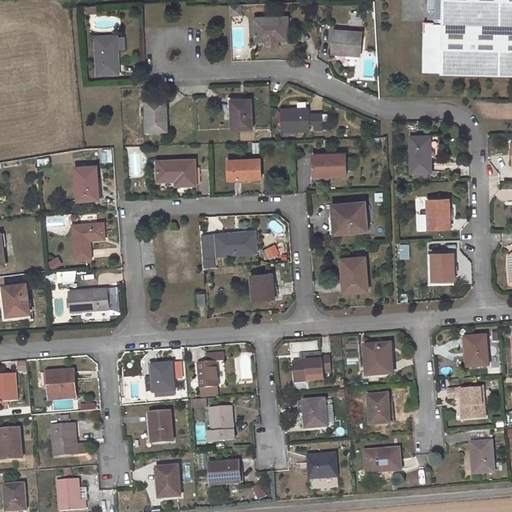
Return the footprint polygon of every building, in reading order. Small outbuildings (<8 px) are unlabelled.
[(435,20),(435,23),(429,23),(425,23),(424,74),(511,75),(511,0),(429,0),(429,20),(435,20)] [(241,4),(230,5),(230,15),(241,15),(241,4)] [(364,15),(354,14),(353,24),(363,25),(364,15)] [(288,17),(255,18),(256,41),(267,40),(278,40),(289,39),(288,17)] [(335,30),(333,53),(348,54),(360,55),(362,33),(335,30)] [(118,35),(96,36),(98,74),(120,73),(118,47),(118,37),(118,35)] [(167,99),(146,100),(147,131),(168,131),(167,99)] [(252,99),(231,100),(232,113),(234,113),(234,129),(253,128),(252,99)] [(310,108),(281,109),(282,131),(311,130),(311,126),(310,113),(310,108)] [(315,125),(314,130),(324,129),(324,114),(314,114),(315,125)] [(430,136),(411,136),(412,172),(415,172),(428,172),(432,172),(432,157),(430,157),(430,136)] [(347,154),(313,155),(314,177),(348,176),(347,154)] [(261,158),(228,160),(229,179),(262,177),(261,158)] [(195,159),(157,161),(159,181),(176,180),(184,180),(184,185),(197,184),(195,159)] [(97,165),(76,167),(78,200),(100,198),(97,165)] [(450,199),(429,200),(429,211),(420,211),(421,229),(451,228),(450,199)] [(366,202),(332,204),(333,217),(337,216),(338,233),(368,230),(366,202)] [(92,258),(90,239),(105,238),(104,222),(73,224),(76,259),(92,258)] [(255,231),(240,232),(240,235),(225,236),(224,233),(216,234),(218,255),(257,252),(255,231)] [(454,253),(433,253),(434,280),(455,279),(454,253)] [(366,257),(342,258),(345,292),(369,290),(366,257)] [(273,272),(251,274),(253,299),(275,298),(273,272)] [(27,282),(4,286),(6,302),(9,302),(11,315),(31,312),(27,282)] [(107,288),(70,291),(72,311),(99,309),(99,303),(108,303),(107,288)] [(206,293),(198,293),(199,306),(207,305),(206,293)] [(486,336),(465,337),(467,367),(489,365),(486,336)] [(390,373),(388,354),(393,354),(392,343),(365,346),(367,375),(390,373)] [(219,386),(217,360),(224,360),(224,353),(208,354),(208,361),(199,362),(201,387),(202,387),(218,386),(219,386)] [(300,361),(293,361),(294,381),(324,379),(324,372),(331,371),(330,356),(322,356),(322,359),(307,360),(300,361)] [(173,363),(153,365),(155,392),(175,390),(173,363)] [(73,370),(48,372),(50,400),(75,398),(73,370)] [(16,373),(0,374),(0,401),(18,400),(16,373)] [(218,386),(202,387),(203,394),(219,394),(218,386)] [(483,386),(448,389),(448,398),(461,398),(463,419),(486,417),(483,386)] [(389,394),(369,395),(371,424),(391,423),(390,404),(389,394)] [(206,398),(191,399),(192,407),(207,405),(206,398)] [(325,399),(304,400),(304,403),(305,416),(307,427),(328,426),(325,399)] [(232,406),(211,408),(213,431),(209,431),(210,441),(234,439),(232,406)] [(171,411),(150,413),(152,442),(173,441),(171,411)] [(75,423),(53,425),(55,455),(82,453),(82,443),(77,444),(75,423)] [(21,428),(0,429),(0,439),(2,460),(23,458),(21,428)] [(492,441),(471,442),(472,458),(475,458),(476,473),(495,472),(492,441)] [(400,448),(365,451),(367,473),(402,470),(400,448)] [(336,453),(308,455),(310,478),(338,476),(336,453)] [(240,461),(210,463),(212,485),(242,482),(240,461)] [(179,466),(157,467),(159,497),(181,496),(179,466)] [(80,478),(58,480),(61,510),(87,508),(87,499),(80,499),(80,492),(81,492),(81,488),(80,478)] [(25,483),(4,484),(6,511),(28,509),(25,483)]
